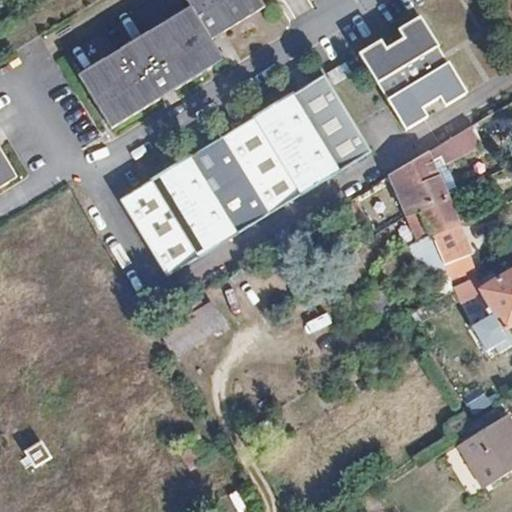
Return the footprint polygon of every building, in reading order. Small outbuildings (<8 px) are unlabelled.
[(265,7),(260,0),(188,0),(191,5),(78,74),(110,127),(223,58),(213,39),(265,7)] [(383,39),(361,52),(407,129),(429,116),(424,109),(441,98),(446,106),(469,92),(451,62),(446,65),(436,48),(440,45),(422,15),(399,28),(404,37),(388,47),(383,39)] [(347,61),(331,71),(337,83),(353,73),(347,61)] [(161,188),(156,179),(123,199),(169,276),(203,256),(198,247),(232,227),(237,235),(306,193),(300,184),(335,163),(340,172),(373,151),(325,74),(292,95),(297,103),(265,124),(259,115),(190,158),(194,166),(161,188)] [(297,103),(292,95),(259,115),(265,124),(297,103)] [(446,140),(437,145),(448,164),(484,142),(473,123),(446,140)] [(0,186),(17,176),(0,146),(0,186)] [(429,150),(390,174),(418,239),(432,232),(451,223),(459,220),(429,150)] [(190,158),(156,179),(161,188),(194,166),(190,158)] [(300,184),(306,193),(340,172),(335,163),(300,184)] [(451,223),(432,232),(446,265),(470,255),(473,254),(459,220),(451,223)] [(198,247),(203,256),(237,235),(232,227),(198,247)] [(413,243),(419,258),(429,284),(431,286),(451,278),(446,265),(432,232),(418,239),(413,243)] [(382,262),(389,275),(393,274),(419,258),(413,243),(382,262)] [(446,265),(451,278),(475,268),(470,255),(446,265)] [(511,271),(482,288),(482,289),(492,306),(487,309),(499,330),(511,322),(511,271)] [(460,298),(482,289),(482,288),(477,276),(454,285),(460,298)] [(385,284),(360,299),(371,318),(396,302),(385,284)] [(156,335),(172,360),(223,328),(208,303),(156,335)] [(475,414),(491,400),(477,383),(461,398),(475,414)] [(459,447),(468,464),(476,460),(491,485),(511,473),(511,422),(509,417),(459,447)] [(44,441),(29,450),(38,465),(53,456),(44,441)] [(476,460),(468,464),(484,490),(491,485),(476,460)]
